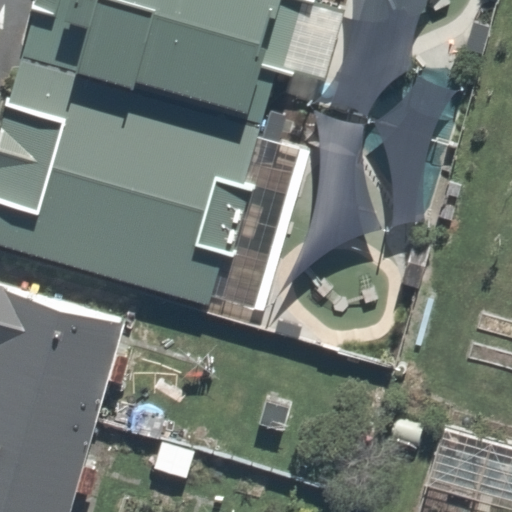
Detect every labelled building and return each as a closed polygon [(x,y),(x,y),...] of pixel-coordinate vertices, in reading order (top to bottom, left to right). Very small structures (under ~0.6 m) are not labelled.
[(231,0),(114,0),(110,19),(219,48),(231,0)] [(28,60),(0,151),(0,245),(214,311),(268,133),(28,60)] [(72,511),(126,318),(0,283),(0,511),(72,511)] [(410,307),(333,283),(312,350),(389,374),(410,307)] [(158,430),(146,470),(191,483),(203,442),(158,430)]
